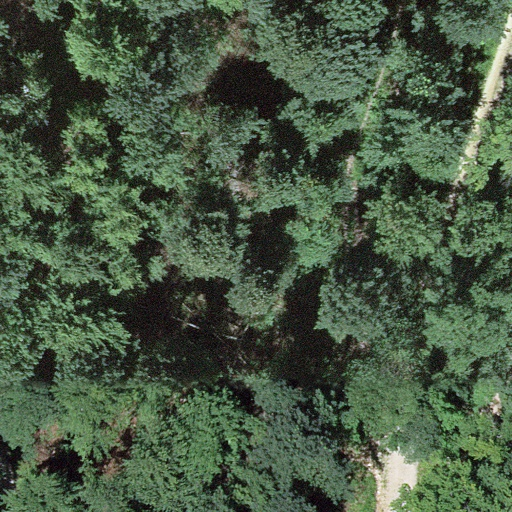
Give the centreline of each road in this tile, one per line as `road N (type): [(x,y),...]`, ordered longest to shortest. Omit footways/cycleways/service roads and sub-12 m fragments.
road 1 (track): [(511,36),(428,284),(398,511)]
road 2 (track): [(440,511),(511,383)]
